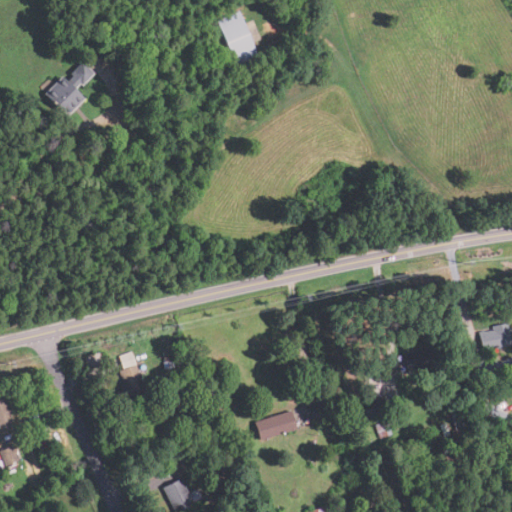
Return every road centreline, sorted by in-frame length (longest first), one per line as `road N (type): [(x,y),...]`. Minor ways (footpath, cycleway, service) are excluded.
road 1 (tertiary): [(0,344),(307,271),(511,234)]
road 2 (residential): [(42,333),(116,511)]
